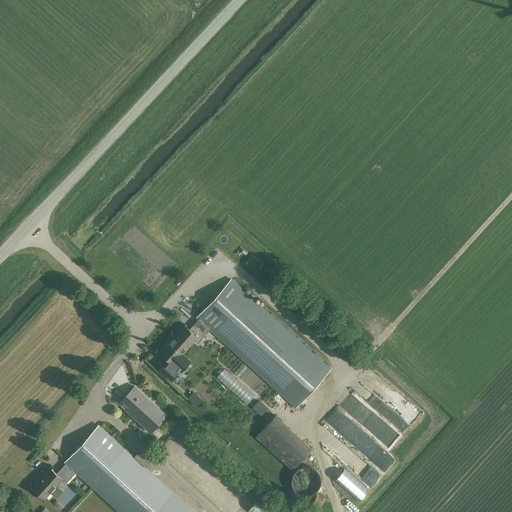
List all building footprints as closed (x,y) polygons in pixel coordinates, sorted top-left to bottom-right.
[(252,258),(248,263),(255,270),(259,265),(252,258)] [(210,329),(295,406),(329,369),(232,280),(198,317),(199,319),(210,329)] [(166,362),(160,369),(172,380),(173,380),(178,374),(177,373),(176,372),(179,369),(181,371),(190,361),(183,354),(181,353),(194,340),(197,343),(210,329),(199,319),(189,329),(183,324),(177,330),(178,331),(160,352),(169,360),(166,363),(166,362)] [(246,402),(251,396),(222,369),(216,374),(246,402)] [(405,406),(409,402),(384,381),(381,384),(373,377),(367,383),(409,421),(415,414),(405,406)] [(353,386),(376,408),(381,403),(358,381),(353,386)] [(134,387),(119,403),(120,404),(123,400),(130,406),(126,410),(150,432),(166,415),(134,387)] [(339,406),(369,433),(396,440),(365,413),(368,404),(360,401),(359,404),(354,402),(346,395),(341,401),(339,406)] [(259,400),(252,408),(261,416),(268,408),(259,400)] [(65,462),(66,463),(76,472),(119,511),(193,511),(99,425),(65,462)] [(379,464),(383,452),(368,447),(364,459),(379,464)] [(30,467),(33,472),(42,467),(39,462),(30,467)] [(350,464),(367,483),(375,475),(365,464),(359,469),(352,462),(350,464)] [(66,463),(56,473),(50,467),(32,487),(45,498),(62,479),(66,483),(76,472),(66,463)] [(349,474),(343,483),(356,491),(361,482),(349,474)] [(282,511),(263,494),(246,511),(282,511)]
